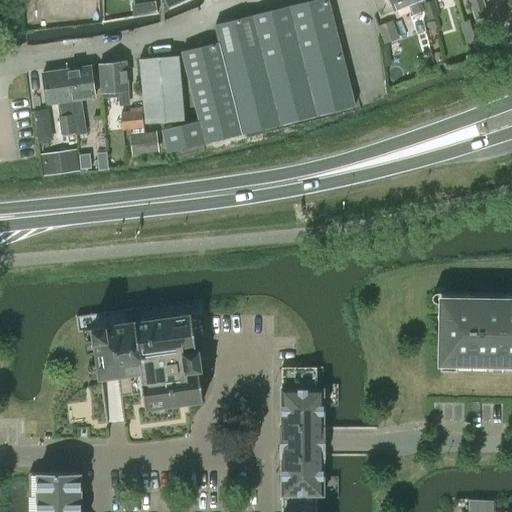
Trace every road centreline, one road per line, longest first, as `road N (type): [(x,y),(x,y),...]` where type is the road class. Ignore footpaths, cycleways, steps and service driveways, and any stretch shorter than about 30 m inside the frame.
road 1 (residential): [(0,62),(113,47),(262,0)]
road 2 (primary): [(511,102),(255,187)]
road 3 (primary): [(255,187),(343,180),(511,132)]
road 4 (primary): [(0,217),(255,187)]
road 5 (residential): [(511,444),(323,442)]
road 6 (residential): [(96,457),(266,450)]
